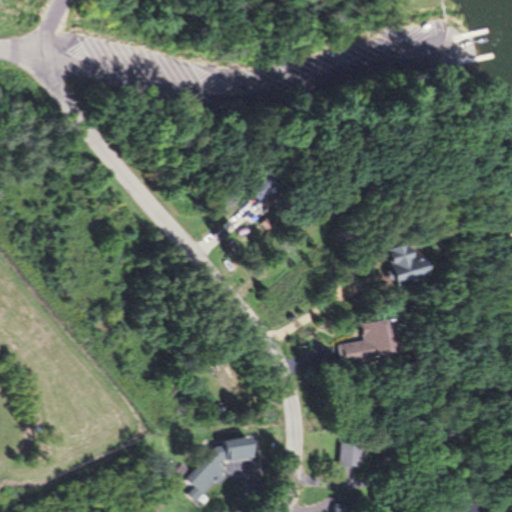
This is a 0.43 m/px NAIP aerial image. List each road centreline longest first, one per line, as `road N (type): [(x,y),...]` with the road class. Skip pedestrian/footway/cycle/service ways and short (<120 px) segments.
road 1 (residential): [(281,511),(294,421),(268,348),(30,53)]
road 2 (residential): [(0,51),(188,87),(250,86),(472,43)]
